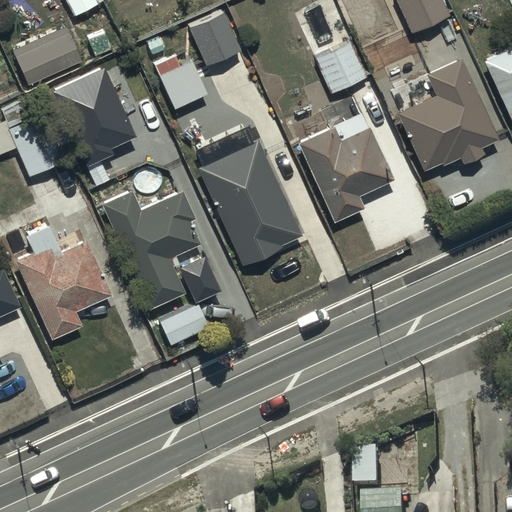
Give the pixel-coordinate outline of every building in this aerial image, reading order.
[(63,0),(71,14),(97,0),(63,0)] [(440,0),(394,0),(409,30),(446,12),(440,0)] [(221,9),(185,25),(202,63),(237,47),(221,9)] [(63,24),(10,48),(25,81),(78,57),(63,24)] [(351,40),(314,56),(329,89),(366,73),(351,40)] [(511,44),(481,58),(511,126),(511,44)] [(166,55),(151,62),(172,109),(193,100),(191,97),(204,91),(188,58),(177,63),(171,49),(164,52),(166,55)] [(496,134),(458,55),(423,72),(433,93),(393,112),(420,167),(437,159),(439,162),(457,153),(460,160),(481,150),(478,143),(496,134)] [(138,145),(103,70),(53,93),(87,168),(138,145)] [(0,102),(0,110),(4,122),(0,123),(0,152),(13,147),(24,175),(57,162),(38,112),(26,117),(18,96),(0,102)] [(158,118),(135,129),(152,167),(175,156),(158,118)] [(200,163),(194,166),(239,264),(280,245),(278,241),(299,231),(256,139),(250,141),(242,124),(193,147),(200,163)] [(390,177),(366,125),(336,138),(330,125),(295,141),(330,219),(361,205),(355,192),(390,177)] [(129,187),(99,200),(145,306),(182,289),(169,261),(175,259),(171,252),(198,240),(186,215),(190,213),(179,188),(137,206),(129,187)] [(30,249),(12,258),(48,337),(79,322),(72,308),(108,292),(83,238),(58,249),(46,222),(22,233),(30,249)] [(219,292),(204,259),(180,270),(196,303),(219,292)] [(0,311),(17,304),(0,267),(0,311)] [(208,328),(198,305),(161,322),(172,345),(208,328)] [(404,511),(403,492),(363,493),(363,511),(404,511)]
